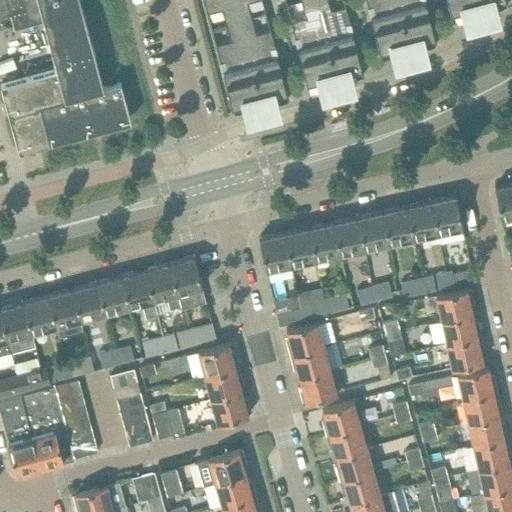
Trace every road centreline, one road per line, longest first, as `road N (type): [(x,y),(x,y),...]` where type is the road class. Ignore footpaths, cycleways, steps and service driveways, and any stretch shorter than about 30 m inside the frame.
road 1 (residential): [(511,21),(451,56),(207,149)]
road 2 (tertiary): [(218,189),(416,129),(511,81)]
road 3 (residential): [(306,511),(228,233)]
road 4 (residential): [(228,233),(476,174)]
road 5 (residential): [(0,286),(228,233)]
road 6 (tertiary): [(0,244),(218,189)]
road 7 (residential): [(511,339),(476,174)]
road 8 (residential): [(207,149),(169,0)]
